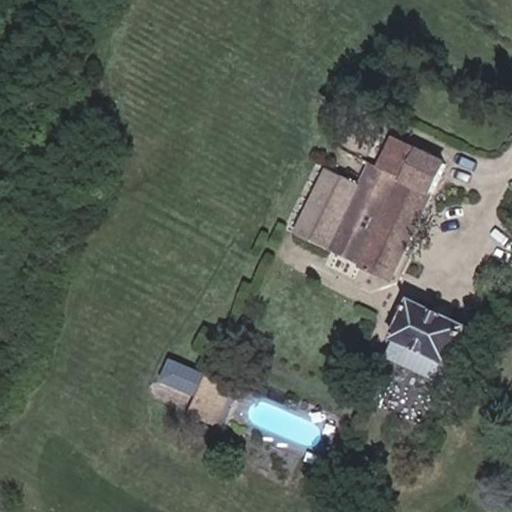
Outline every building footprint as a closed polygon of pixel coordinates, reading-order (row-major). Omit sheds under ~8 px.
[(288,276),(383,322),(439,205),(387,180),(373,207),(364,203),(353,225),(322,209),(288,276)] [(382,387),(442,416),(462,374),(402,345),(382,387)] [(201,395),(211,372),(175,357),(166,381),(201,395)] [(196,416),(224,427),(239,386),(210,376),(196,416)] [(185,406),(190,392),(161,381),(155,395),(185,406)] [(217,430),(195,420),(180,455),(201,465),(217,430)]
